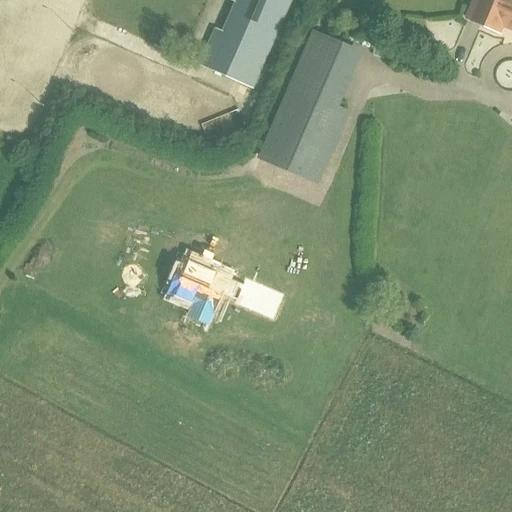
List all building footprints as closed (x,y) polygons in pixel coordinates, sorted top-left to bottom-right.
[(290,0),(237,0),(208,69),(252,88),(290,0)] [(511,0),(474,0),(467,19),(498,32),(501,24),(511,29),(511,0)] [(331,106),(355,52),(311,33),(258,154),(313,178),(343,111),(331,106)] [(201,74),(193,90),(213,99),(221,84),(201,74)] [(214,309),(222,290),(235,295),(233,299),(273,316),(284,290),(244,273),(242,280),(229,274),(230,273),(183,253),(167,289),(192,300),(188,310),(206,318),(211,307),(214,309)]
